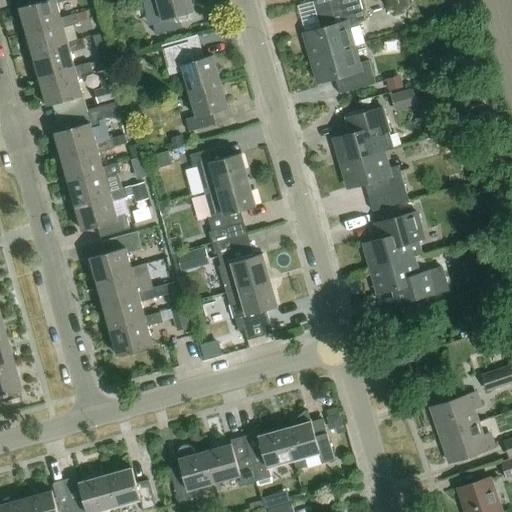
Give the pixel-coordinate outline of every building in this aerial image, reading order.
[(20,8),(27,33),(62,23),(61,19),(56,4),(70,0),(29,0),(31,5),(20,8)] [(191,0),(144,0),(151,23),(153,22),(156,34),(182,27),(178,15),(194,10),(191,0)] [(360,0),(313,0),(321,27),(305,31),(312,57),(353,44),(363,42),(358,24),(359,24),(358,19),(365,17),(360,0)] [(27,33),(34,57),(68,47),(67,43),(76,41),(72,27),(79,25),(78,22),(87,19),(85,12),(61,19),(62,23),(27,33)] [(190,90),(220,81),(213,55),(202,58),(195,35),(164,44),(171,71),(184,68),(190,90)] [(34,57),(40,81),(75,71),(75,68),(70,53),(86,49),(83,39),(76,41),(67,43),(68,47),(34,57)] [(353,44),(312,57),(319,80),(335,76),(339,91),(376,81),(369,58),(358,61),(353,44)] [(75,71),(40,81),(48,106),(83,96),(78,78),(93,73),(90,64),(75,68),(75,71)] [(119,96),(113,76),(101,79),(103,87),(97,89),(100,101),(119,96)] [(220,81),(190,90),(197,116),(186,118),(189,130),(216,123),(213,112),(228,108),(220,81)] [(415,85),(393,92),(399,110),(421,103),(415,85)] [(98,147),(97,144),(92,129),(101,127),(99,119),(125,112),(121,101),(90,110),(92,119),(87,121),(87,123),(55,132),(62,157),(98,147)] [(342,163),(383,151),(394,148),(388,130),(390,129),(383,105),(346,116),(350,131),(334,136),(342,163)] [(62,157),(69,182),(104,171),(104,168),(99,154),(115,149),(114,148),(128,144),(125,135),(97,144),(98,147),(62,157)] [(206,191),(248,180),(240,153),(225,158),(221,146),(192,154),(195,167),(199,166),(206,191)] [(169,151),(156,155),(160,168),(173,164),(169,151)] [(383,151),(342,163),(349,186),(365,181),(373,209),(409,199),(399,162),(387,166),(383,151)] [(133,159),(131,160),(137,180),(149,176),(143,156),(133,159)] [(122,174),(121,173),(119,164),(104,168),(104,171),(69,182),(76,206),(111,196),(111,192),(106,178),(122,174)] [(248,180),(206,191),(214,217),(208,219),(211,231),(243,222),(240,211),(255,206),(248,180)] [(111,196),(76,206),(84,231),(99,227),(102,237),(130,229),(126,215),(118,218),(113,202),(128,198),(125,188),(111,192),(111,196)] [(169,201),(158,204),(161,215),(172,212),(169,201)] [(372,267),(413,257),(425,254),(421,242),(427,240),(420,218),(415,220),(413,211),(377,221),(381,237),(365,242),(372,267)] [(211,231),(207,232),(211,244),(246,234),(243,222),(211,231)] [(134,272),(132,268),(128,254),(143,250),(138,232),(103,242),(106,253),(90,258),(97,283),(134,272)] [(176,239),(168,241),(172,254),(180,252),(176,239)] [(217,267),(224,293),(269,281),(262,255),(253,257),(250,245),(216,255),(220,267),(217,267)] [(209,265),(205,247),(177,254),(181,271),(209,265)] [(413,257),(372,267),(378,291),(395,286),(400,302),(449,288),(443,265),(417,272),(413,257)] [(140,296),(139,293),(135,278),(150,274),(147,264),(132,268),(134,272),(97,283),(104,306),(140,296)] [(269,281),(224,293),(232,321),(234,321),(237,334),(243,332),(245,341),(271,334),(265,310),(277,307),(269,281)] [(147,320),(146,317),(142,303),(157,299),(154,289),(139,293),(140,296),(104,306),(111,330),(147,320)] [(419,315),(416,304),(401,309),(404,319),(419,315)] [(177,332),(190,328),(184,308),(171,312),(177,332)] [(147,320),(111,330),(118,355),(154,345),(149,327),(164,323),(161,312),(146,317),(147,320)] [(0,369),(12,366),(5,341),(0,342),(0,369)] [(15,398),(13,391),(19,390),(12,366),(0,369),(0,395),(1,395),(3,402),(15,398)] [(488,392),(511,383),(511,373),(510,367),(483,376),(488,392)] [(441,436),(480,422),(475,409),(481,408),(476,394),(432,409),(441,436)] [(286,429),(295,460),(298,470),(308,467),(305,457),(320,453),(323,464),(336,460),(324,419),(312,422),(309,412),(305,411),(294,422),(296,427),(286,429)] [(480,422),(441,436),(450,463),(494,448),(489,433),(484,435),(480,422)] [(286,429),(246,441),(258,482),(259,486),(273,482),(268,467),(295,460),(286,429)] [(206,451),(215,482),(240,475),(243,486),(258,482),(246,441),(246,440),(233,444),(206,451)] [(190,489),(215,482),(206,451),(196,454),(194,449),(193,447),(191,446),(189,445),(187,444),(185,445),(183,446),(181,447),(180,449),(179,451),(179,453),(182,466),(170,469),(180,503),(193,500),(190,489)] [(511,478),(511,458),(501,463),(507,480),(511,478)] [(107,475),(116,506),(141,499),(144,509),(157,506),(149,479),(138,483),(133,467),(107,475)] [(100,511),(116,506),(107,475),(81,482),(85,498),(71,502),(74,511),(100,511)] [(465,511),(501,511),(490,479),(458,489),(465,511)] [(74,511),(71,502),(57,506),(53,490),(27,498),(30,511),(74,511)] [(30,511),(27,498),(0,505),(2,511),(30,511)] [(268,511),(294,511),(291,503),(268,509),(268,511)]
